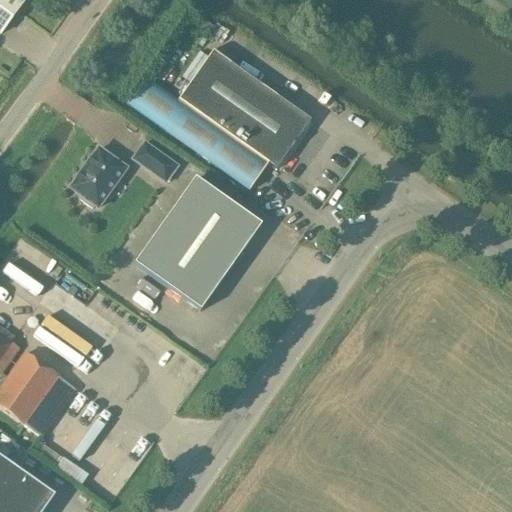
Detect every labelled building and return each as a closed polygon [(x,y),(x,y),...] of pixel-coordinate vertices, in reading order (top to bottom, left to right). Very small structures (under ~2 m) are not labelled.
[(0,0),(0,34),(23,3),(18,0),(0,0)] [(214,54),(230,66),(235,59),(218,47),(214,54)] [(177,102),(144,79),(126,105),(248,192),(267,165),(275,171),(310,122),(212,53),(177,102)] [(144,144),(133,160),(165,184),(177,167),(144,144)] [(97,209),(125,170),(98,150),(70,189),(81,197),(79,200),(92,209),(94,206),(97,209)] [(134,265),(200,312),(261,227),(195,179),(134,265)] [(55,287),(43,301),(56,312),(68,298),(55,287)] [(0,372),(1,374),(19,350),(10,343),(14,339),(9,335),(5,340),(0,336),(0,372)] [(0,389),(0,409),(24,427),(25,427),(41,439),(76,391),(59,379),(59,378),(25,354),(0,389)] [(0,459),(0,511),(43,511),(54,498),(0,459)] [(337,511),(282,473),(254,511),(337,511)]
